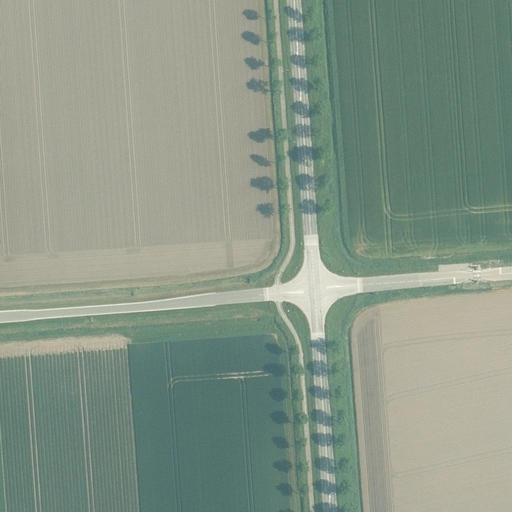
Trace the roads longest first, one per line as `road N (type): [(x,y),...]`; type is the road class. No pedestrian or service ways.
road 1 (unclassified): [(0,316),(313,288)]
road 2 (secondary): [(313,288),(291,0)]
road 3 (secondary): [(329,511),(313,288)]
road 4 (unclassified): [(313,288),(511,272)]
